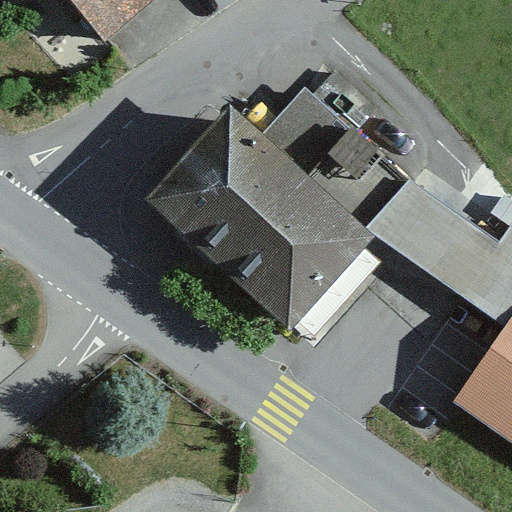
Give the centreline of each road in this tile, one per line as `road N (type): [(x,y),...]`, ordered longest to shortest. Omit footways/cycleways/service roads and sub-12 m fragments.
road 1 (tertiary): [(435,511),(132,301)]
road 2 (residential): [(298,0),(238,36),(79,165),(23,225)]
road 3 (residential): [(132,301),(0,419)]
road 4 (tertiary): [(132,301),(23,225)]
